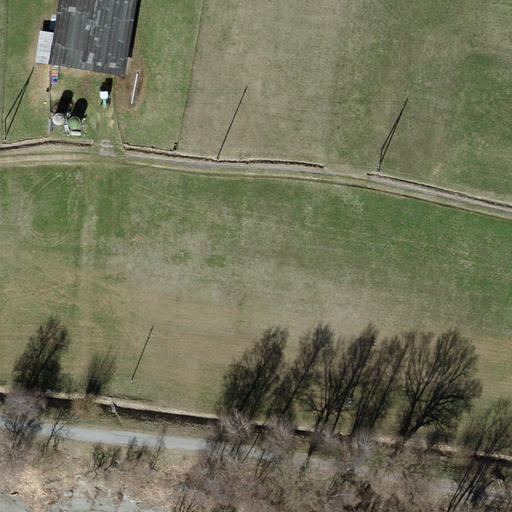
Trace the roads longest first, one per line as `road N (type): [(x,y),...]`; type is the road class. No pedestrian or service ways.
road 1 (track): [(511,508),(0,426)]
road 2 (track): [(511,216),(339,177),(75,155),(0,160)]
